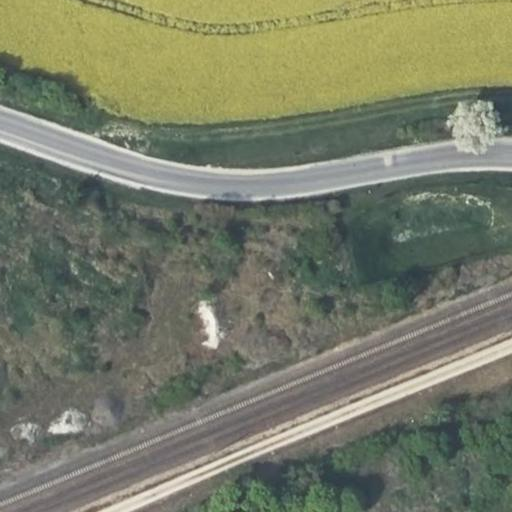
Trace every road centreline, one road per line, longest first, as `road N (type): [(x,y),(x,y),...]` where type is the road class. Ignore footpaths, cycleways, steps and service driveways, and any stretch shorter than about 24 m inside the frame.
road 1 (unclassified): [(511,152),(269,185),(204,184),(111,163),(0,123)]
road 2 (track): [(32,135),(230,138),(511,96)]
road 3 (track): [(511,345),(110,511)]
